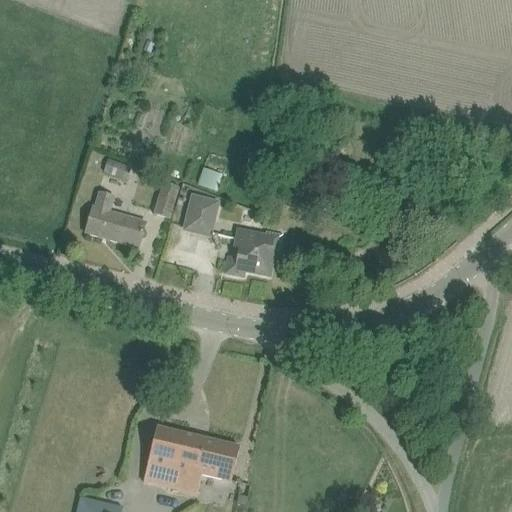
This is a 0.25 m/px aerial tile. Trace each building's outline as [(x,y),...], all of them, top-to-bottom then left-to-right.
[(197,185),(218,192),(223,176),(203,169),(197,185)] [(161,191),(153,216),(169,221),(177,197),(180,189),(177,188),(179,182),(166,177),(161,191)] [(92,210),(91,216),(85,235),(138,250),(145,225),(108,215),(112,199),(99,195),(94,211),(92,210)] [(193,196),(184,232),(208,237),(217,202),(193,196)] [(235,260),(229,259),(226,274),(243,278),(245,272),(268,276),(273,252),(279,253),(282,237),(266,233),(265,239),(237,234),(234,250),(237,250),(235,260)] [(157,430),(152,449),(144,483),(196,496),(201,476),(230,483),(239,449),(157,430)] [(80,497),(76,511),(120,511),(122,509),(80,497)]
